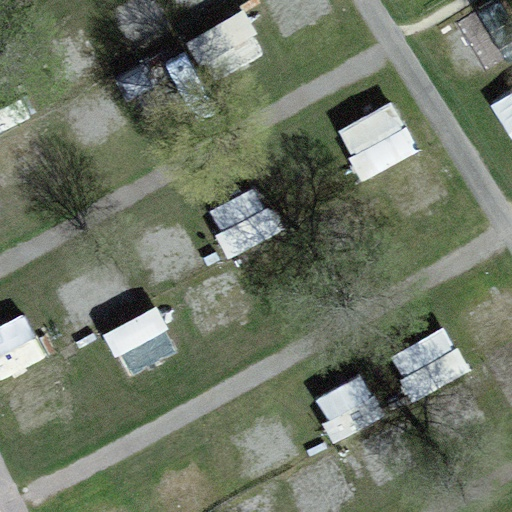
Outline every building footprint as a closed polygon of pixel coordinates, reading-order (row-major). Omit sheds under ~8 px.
[(244,0),(197,28),(224,73),(277,41),(252,0),(244,0)] [(274,0),(292,32),(347,0),(274,0)] [(464,77),(511,48),(511,0),(490,0),(437,32),(464,77)] [(88,13),(43,42),(73,89),(118,61),(88,13)] [(197,34),(127,64),(149,115),(219,86),(197,34)] [(408,91),(347,114),(366,166),(427,144),(408,91)] [(0,167),(9,184),(62,154),(36,108),(0,128),(0,167)] [(436,143),(389,167),(425,238),(472,214),(436,143)] [(268,180),(216,198),(232,244),(285,226),(268,180)] [(282,237),(302,273),(390,227),(370,191),(282,237)] [(88,322),(134,299),(114,258),(68,280),(88,322)] [(208,332),(263,307),(240,258),(185,284),(208,332)] [(489,350),(511,337),(511,276),(463,304),(489,350)] [(113,324),(139,370),(188,342),(163,296),(113,324)] [(22,306),(0,314),(0,370),(41,355),(22,306)] [(412,382),(472,367),(461,322),(401,336),(412,382)] [(336,426),(385,409),(359,336),(310,353),(336,426)] [(511,389),(511,342),(493,351),(511,389)] [(8,377),(30,425),(85,400),(63,352),(8,377)] [(456,430),(487,402),(461,373),(430,401),(456,430)] [(377,475),(422,461),(407,413),(362,427),(377,475)] [(286,468),(308,511),(321,511),(364,490),(339,441),(286,468)] [(177,511),(198,511),(233,493),(208,450),(158,478),(177,511)] [(143,511),(136,494),(91,511),(143,511)]
